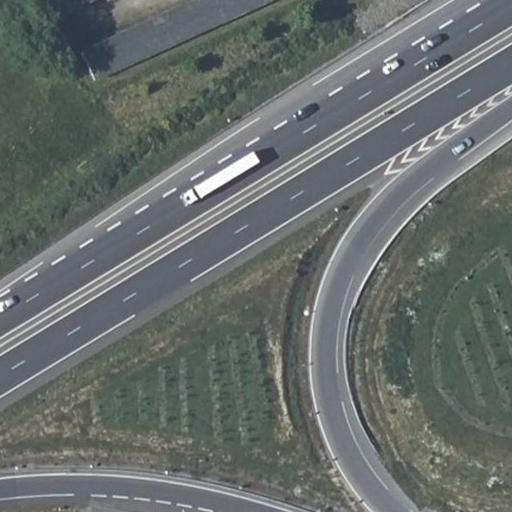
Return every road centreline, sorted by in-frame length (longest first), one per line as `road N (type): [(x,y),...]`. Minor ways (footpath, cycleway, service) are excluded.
road 1 (trunk): [(0,372),(511,60)]
road 2 (trunk): [(511,2),(0,314)]
road 3 (trunk): [(391,511),(361,474),(328,397),(330,295),(351,242),(395,189),(511,107)]
road 4 (trunk): [(0,488),(90,484),(251,511)]
